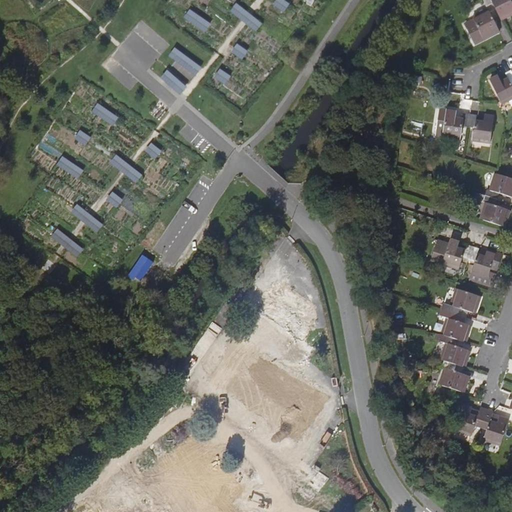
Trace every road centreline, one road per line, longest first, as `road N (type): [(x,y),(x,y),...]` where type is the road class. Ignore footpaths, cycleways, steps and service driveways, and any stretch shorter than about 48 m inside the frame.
road 1 (residential): [(296,213),(329,250),(381,466),(413,511)]
road 2 (unknown): [(351,333),(293,347),(238,427),(133,511)]
road 3 (unclassified): [(238,160),(271,126),(355,0)]
road 4 (unknown): [(305,222),(236,325),(266,345)]
road 5 (residential): [(133,59),(143,77),(238,160)]
road 6 (residential): [(511,239),(394,201)]
